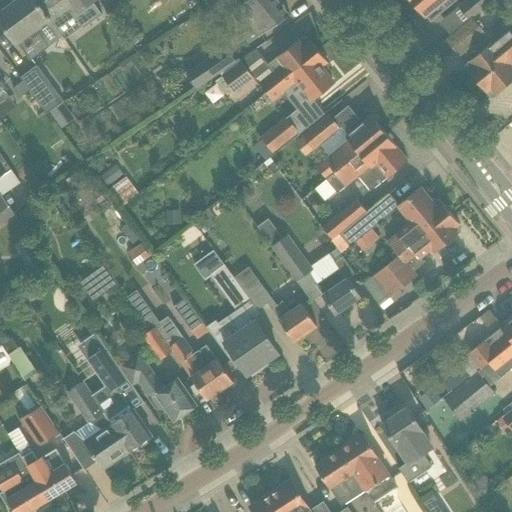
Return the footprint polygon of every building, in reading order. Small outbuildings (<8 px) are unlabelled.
[(35,0),(16,0),(0,12),(0,22),(15,43),(17,41),(31,59),(49,45),(35,27),(49,17),(51,15),(48,12),(46,13),(35,0)] [(35,0),(46,13),(48,12),(51,15),(49,17),(55,25),(73,12),(75,14),(93,0),(35,0)] [(224,0),(233,10),(245,0),(224,0)] [(245,0),(233,10),(230,12),(231,13),(245,31),(241,34),(248,43),(274,26),(290,15),(289,14),(281,4),(280,3),(277,0),(245,0)] [(410,0),(411,0),(424,16),(427,14),(431,19),(454,0),(410,0)] [(466,0),(458,7),(468,20),(491,0),(466,0)] [(464,65),(477,81),(511,52),(511,29),(492,46),(490,44),(464,65)] [(253,76),(266,92),(318,51),(308,38),(300,38),(253,76)] [(318,51),(266,92),(273,101),(298,81),(305,90),(311,99),(333,82),(325,72),(327,71),(328,63),(318,51)] [(511,52),(477,81),(490,98),(511,80),(511,52)] [(188,75),(196,87),(223,70),(215,58),(188,75)] [(222,75),(235,92),(253,78),(241,61),(222,75)] [(30,89),(47,113),(63,100),(37,64),(20,77),(22,80),(25,83),(30,89)] [(0,71),(0,109),(9,103),(6,98),(11,94),(0,78),(0,73),(1,73),(0,71)] [(22,80),(13,87),(20,97),(30,89),(25,83),(22,80)] [(327,164),(334,173),(384,132),(372,116),(362,124),(348,106),(332,119),(329,115),(304,135),(314,148),(341,125),(349,135),(346,137),(348,140),(324,160),(327,164)] [(261,136),(273,151),(298,131),(287,116),(261,136)] [(384,132),(334,173),(326,179),(337,193),(358,176),(370,191),(392,173),(408,161),(384,132)] [(5,174),(0,177),(0,192),(2,195),(20,183),(11,170),(5,174)] [(121,201),(137,189),(125,174),(109,186),(121,201)] [(243,187),(239,201),(250,204),(254,191),(243,187)] [(395,233),(387,241),(398,254),(449,212),(439,200),(433,199),(431,200),(421,188),(421,187),(398,204),(396,206),(397,207),(408,221),(395,232),(395,233)] [(3,197),(9,205),(14,202),(8,194),(3,197)] [(332,239),(332,240),(367,212),(367,211),(356,199),(322,227),(332,239)] [(367,212),(339,234),(349,247),(355,242),(372,228),(377,224),(367,212)] [(397,255),(374,274),(391,296),(416,276),(413,271),(424,262),(420,258),(432,248),(436,251),(458,233),(459,224),(449,212),(398,254),(398,255),(397,255)] [(180,214),(166,214),(166,223),(180,222),(180,214)] [(120,242),(137,265),(150,256),(141,244),(143,242),(129,222),(122,227),(118,223),(109,230),(119,242),(120,242)] [(71,267),(92,252),(74,228),(53,243),(71,267)] [(272,246),(271,246),(296,281),(297,281),(298,282),(310,272),(313,269),(288,234),(283,238),(272,246)] [(317,283),(315,284),(322,293),(322,294),(335,313),(359,296),(348,279),(347,278),(355,273),(343,256),(334,262),(338,267),(331,272),(317,283)] [(97,298),(113,277),(94,263),(79,284),(97,298)] [(257,309),(234,277),(224,264),(210,274),(237,310),(241,307),(250,300),(256,310),(257,309)] [(272,299),(248,266),(234,277),(257,309),(272,299)] [(28,280),(19,286),(29,300),(38,294),(28,280)] [(203,321),(194,309),(185,297),(173,306),(192,330),(203,321)] [(317,325),(305,309),(301,303),(290,312),(282,301),(271,308),(294,341),(317,325)] [(488,362),(489,362),(511,342),(511,317),(500,327),(501,327),(484,340),(468,353),(458,361),(470,377),(488,362)] [(157,328),(172,350),(173,350),(207,399),(233,381),(207,343),(194,352),(183,336),(182,337),(170,319),(157,328)] [(264,335),(254,321),(237,333),(233,326),(225,332),(216,319),(206,326),(231,360),(235,358),(246,374),(253,370),(255,373),(266,366),(263,362),(278,352),(266,334),(264,335)] [(160,359),(172,350),(157,328),(156,325),(143,334),(160,359)] [(511,342),(489,362),(501,377),(511,368),(511,342)] [(19,346),(8,354),(21,375),(33,367),(19,346)] [(164,387),(139,350),(118,365),(133,386),(139,382),(160,412),(166,408),(174,420),(196,405),(177,378),(164,387)] [(444,400),(460,421),(495,393),(478,372),(444,400)] [(111,423),(102,410),(82,381),(68,391),(89,422),(75,432),(74,431),(63,438),(84,470),(97,461),(103,469),(121,456),(120,454),(127,449),(110,424),(111,423)] [(152,435),(133,408),(117,386),(108,392),(114,401),(102,410),(111,423),(110,424),(127,449),(129,451),(152,435)] [(38,401),(18,414),(29,432),(33,429),(38,438),(54,427),(48,419),(49,418),(38,401)] [(429,442),(422,431),(423,431),(407,406),(381,423),(397,448),(398,447),(407,462),(398,468),(407,482),(430,467),(419,449),(429,442)] [(511,408),(502,417),(511,430),(511,408)] [(364,434),(339,450),(365,490),(372,502),(397,486),(364,434)] [(36,480),(47,500),(77,482),(65,463),(56,449),(37,460),(32,451),(24,455),(22,457),(28,467),(36,480)] [(365,490),(339,450),(315,466),(341,506),(365,490)] [(22,457),(19,452),(9,458),(12,464),(0,471),(0,486),(2,491),(0,492),(0,494),(8,508),(12,506),(15,511),(27,511),(47,500),(36,480),(22,457)] [(310,511),(290,480),(270,493),(282,511),(310,511)] [(253,511),(282,511),(270,493),(250,506),(253,511)]
